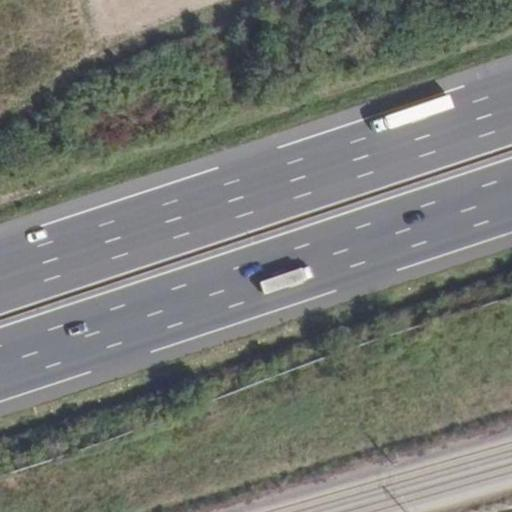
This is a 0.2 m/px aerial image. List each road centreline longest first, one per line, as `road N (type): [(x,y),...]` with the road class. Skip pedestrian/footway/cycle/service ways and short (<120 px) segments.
road 1 (motorway): [(0,364),(511,195)]
road 2 (motorway): [(511,106),(0,274)]
road 3 (track): [(0,96),(264,0)]
